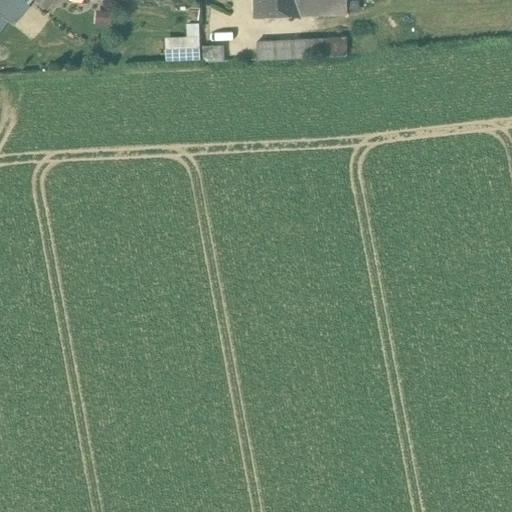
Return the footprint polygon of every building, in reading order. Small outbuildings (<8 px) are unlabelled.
[(29,5),(22,0),(1,0),(0,2),(0,16),(12,26),(29,5)] [(299,0),(255,0),(256,17),(300,16),(299,0)] [(347,15),(346,0),(299,0),(300,16),(347,15)] [(347,38),(257,43),(257,61),(347,56),(347,38)] [(202,46),(202,59),(224,60),(225,46),(202,46)] [(201,61),(200,49),(181,49),(182,61),(201,61)]
